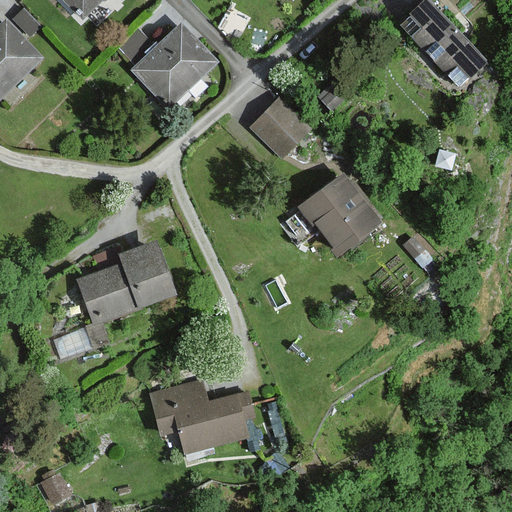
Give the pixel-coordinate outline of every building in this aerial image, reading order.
[(65,0),(83,17),(100,0),(65,0)] [(484,60),(426,0),(409,16),(420,28),(411,36),(457,85),(484,60)] [(0,26),(0,97),(41,58),(5,21),(0,26)] [(136,24),(118,45),(136,60),(154,38),(136,24)] [(134,67),(166,103),(214,61),(182,25),(134,67)] [(307,129),(279,100),(253,125),(281,154),(307,129)] [(341,177),(301,207),(339,255),(378,224),(341,177)] [(156,242),(119,255),(123,265),(138,308),(175,295),(156,242)] [(94,324),(138,308),(123,265),(79,280),(94,324)] [(88,324),(57,333),(63,355),(95,346),(88,324)] [(254,417),(248,394),(207,404),(201,382),(151,395),(162,434),(180,430),(186,453),(247,436),(243,420),(254,417)] [(69,495),(59,474),(43,482),(53,503),(69,495)]
